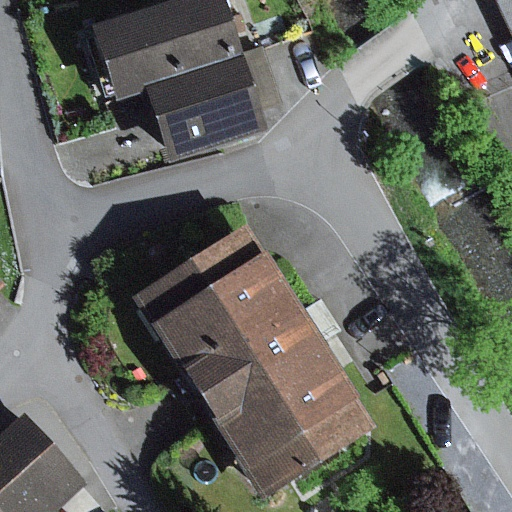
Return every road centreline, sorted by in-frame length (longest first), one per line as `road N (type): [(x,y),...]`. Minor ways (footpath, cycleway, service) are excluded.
road 1 (residential): [(308,137),(511,468)]
road 2 (residential): [(308,137),(261,166),(53,225)]
road 3 (residential): [(0,33),(53,225)]
road 4 (residential): [(50,336),(62,384),(141,511)]
